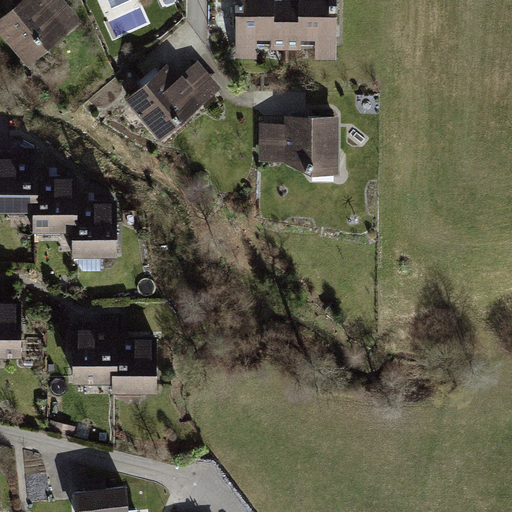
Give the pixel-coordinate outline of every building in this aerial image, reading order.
[(63,0),(20,0),(0,17),(0,33),(27,66),(81,21),(63,0)] [(287,47),(286,0),(239,0),(239,57),(256,57),(256,47),(287,47)] [(286,0),(287,47),(317,47),(317,57),(334,57),(334,0),(286,0)] [(125,98),(161,140),(221,87),(197,59),(178,75),(167,62),(125,98)] [(287,123),(257,123),(256,165),(335,165),(335,113),(287,113),(287,123)] [(40,194),(40,169),(40,150),(23,150),(24,156),(0,156),(0,213),(35,213),(35,194),(40,194)] [(35,234),(74,233),(74,218),(80,218),(80,194),(80,178),(56,178),(56,169),(40,169),(40,194),(35,194),(35,213),(35,234)] [(97,194),(80,194),(80,218),(74,218),(74,233),(74,258),(120,257),(120,201),(97,201),(97,194)] [(0,358),(25,358),(25,301),(0,300),(0,358)] [(73,386),(112,385),(112,366),(118,366),(117,332),(117,322),(96,323),(96,328),(72,328),(73,386)] [(131,331),(117,332),(118,366),(112,366),(112,385),(112,396),(158,395),(157,337),(131,338),(131,331)] [(72,427),(47,420),(44,429),(70,435),(72,427)] [(128,511),(125,480),(73,487),(76,511),(128,511)]
